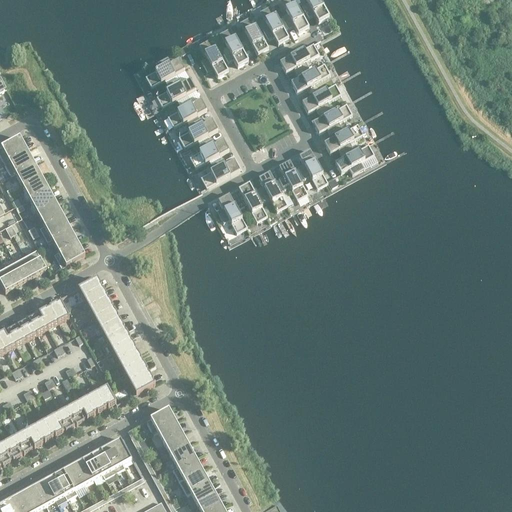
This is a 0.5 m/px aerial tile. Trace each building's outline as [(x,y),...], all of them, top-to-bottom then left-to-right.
[(287,17),(277,22),(283,33),(287,31),(287,32),(293,29),(297,37),(308,31),(291,0),(285,0),(279,3),(287,17)] [(313,18),(318,26),(328,20),(317,0),(303,0),(307,6),(301,9),(307,21),(313,18)] [(266,28),(257,33),(263,45),(273,40),(277,48),(288,42),(283,33),(277,22),(270,9),(259,14),(266,28)] [(250,20),(239,25),(257,59),(268,53),(263,45),(257,33),(250,20)] [(232,62),(237,70),(248,64),(229,31),(219,36),(226,50),(220,53),(227,65),(232,62)] [(212,73),(217,81),(228,75),(209,42),(198,48),(206,61),(200,64),(207,76),(212,73)] [(303,52),(279,65),(285,76),(293,71),(298,81),(310,74),(305,65),(318,58),(312,47),(303,52)] [(185,48),(179,52),(182,58),(188,54),(185,48)] [(158,73),(145,80),(151,91),(184,73),(178,62),(170,66),(167,60),(155,67),(158,73)] [(298,81),(290,85),(296,96),(329,78),(323,67),(314,72),(310,74),(298,81)] [(169,93),(156,100),(162,111),(195,93),(189,82),(181,86),(178,81),(166,87),(169,93)] [(301,105),(307,116),(315,112),(318,118),(330,111),(327,105),(340,98),(334,87),(301,105)] [(200,102),(167,120),(173,131),(182,126),(186,124),(188,127),(199,121),(197,118),(206,113),(200,102)] [(312,126),(318,136),(326,132),(329,138),(341,131),(338,126),(351,118),(345,107),(312,126)] [(187,135),(178,141),(184,151),(217,133),(211,122),(203,127),(200,121),(199,121),(188,127),(191,133),(187,135)] [(347,133),(323,146),(329,157),(337,152),(342,162),(350,157),(348,154),(352,152),(349,146),(362,138),(357,128),(347,133)] [(208,138),(197,144),(199,147),(210,142),(208,138)] [(27,154),(19,140),(0,150),(0,160),(3,166),(27,154)] [(202,153),(189,161),(195,172),(204,166),(208,164),(210,168),(221,162),(219,158),(228,153),(222,142),(214,147),(211,141),(199,148),(202,153)] [(342,162),(334,166),(340,177),(348,172),(351,178),(363,172),(377,165),(368,148),(358,153),(350,157),(342,162)] [(309,153),(298,159),(303,167),(297,171),(303,182),(309,179),(317,193),(327,187),(309,153)] [(34,167),(27,154),(3,166),(10,180),(15,177),(34,167)] [(209,176),(200,181),(206,192),(239,173),(233,163),(225,167),(222,161),(221,162),(210,168),(213,173),(209,176)] [(289,164),(278,170),(283,178),(277,182),(283,193),(285,192),(289,190),(296,204),(307,198),(300,184),(293,173),(289,164)] [(41,180),(34,167),(15,177),(22,190),(41,180)] [(297,171),(293,173),(300,184),(303,182),(297,171)] [(269,175),(258,181),(262,189),(257,193),(263,204),(269,201),(276,215),(287,209),(286,208),(273,184),(269,175)] [(48,193),(41,180),(22,190),(29,204),(48,193)] [(334,181),(328,185),(332,191),(338,188),(334,181)] [(277,182),(273,184),(286,208),(292,205),(285,192),(283,193),(277,182)] [(238,192),(256,226),(267,220),(249,186),(238,192)] [(55,206),(48,193),(29,204),(36,217),(55,206)] [(228,198),(218,203),(222,212),(216,215),(223,226),(228,223),(236,237),(247,231),(237,213),(234,207),(228,198)] [(241,203),(234,207),(237,213),(244,209),(241,203)] [(63,220),(55,206),(36,217),(44,230),(63,220)] [(70,233),(63,220),(44,230),(39,232),(46,246),(51,243),(70,233)] [(77,246),(70,233),(51,243),(58,256),(77,246)] [(84,259),(77,246),(58,256),(54,259),(61,272),(84,259)] [(36,255),(25,261),(35,279),(46,274),(43,269),(41,265),(39,262),(36,255)] [(35,279),(25,261),(15,267),(25,285),(35,279)] [(25,285),(15,267),(5,272),(15,290),(25,285)] [(15,290),(5,272),(0,275),(0,287),(5,296),(15,290)] [(103,293),(97,282),(77,292),(83,303),(103,293)] [(108,303),(103,293),(83,303),(89,314),(108,303)] [(114,314),(108,303),(89,314),(95,324),(114,314)] [(69,321),(60,306),(57,307),(56,306),(49,310),(58,327),(69,321)] [(58,327),(49,310),(48,311),(49,312),(46,313),(46,312),(38,316),(47,332),(58,327)] [(120,324),(114,314),(95,324),(101,335),(120,324)] [(47,332),(38,316),(38,317),(36,319),(35,318),(28,322),(37,338),(47,332)] [(37,338),(28,322),(27,322),(28,323),(25,325),(25,324),(17,328),(26,344),(37,338)] [(126,335),(120,324),(101,335),(106,345),(126,335)] [(26,344),(17,328),(17,329),(15,330),(14,329),(7,333),(15,350),(26,344)] [(15,350),(7,333),(6,334),(7,335),(4,336),(4,335),(0,337),(0,346),(5,355),(15,350)] [(131,345),(126,335),(106,345),(112,356),(131,345)] [(137,356),(131,345),(112,356),(118,366),(137,356)] [(143,366),(137,356),(118,366),(124,377),(143,366)] [(149,377),(143,366),(124,377),(129,387),(149,377)] [(155,388),(149,377),(129,387),(135,398),(155,388)] [(115,406),(107,390),(96,396),(104,412),(105,412),(104,411),(107,410),(107,411),(115,406)] [(104,412),(96,396),(85,402),(94,418),(94,417),(96,416),(97,417),(104,412)] [(94,418),(85,402),(75,408),(83,424),(84,424),(83,423),(86,421),(86,422),(94,418)] [(83,424),(75,408),(64,414),(73,430),(73,428),(75,427),(76,428),(83,424)] [(175,425),(168,412),(145,425),(152,437),(156,435),(175,425)] [(73,430),(64,414),(53,419),(62,436),(63,435),(62,434),(65,433),(65,434),(73,430)] [(62,436),(53,419),(43,425),(52,441),(51,440),(54,439),(55,440),(62,436)] [(52,441),(43,425),(32,431),(41,447),(42,447),(41,446),(44,444),(44,445),(52,441)] [(181,437),(175,425),(156,435),(163,447),(181,437)] [(41,447),(32,431),(22,437),(31,453),(30,452),(33,450),(34,451),(41,447)] [(31,453),(22,437),(11,442),(20,459),(20,458),(20,457),(23,456),(23,457),(31,453)] [(188,449),(181,437),(163,447),(170,459),(188,449)] [(20,459),(11,442),(1,448),(10,464),(9,463),(12,462),(13,463),(20,459)] [(131,462),(120,442),(110,448),(121,468),(131,462)] [(10,464),(1,448),(0,448),(0,468),(1,467),(2,468),(10,464)] [(124,472),(121,468),(110,448),(101,453),(114,477),(124,472)] [(195,461),(188,449),(170,459),(176,471),(195,461)] [(114,477),(101,453),(91,458),(102,478),(105,482),(114,477)] [(102,478),(91,458),(82,463),(93,483),(102,478)] [(202,474),(195,461),(176,471),(172,474),(179,486),(202,474)] [(93,483),(82,463),(73,468),(83,488),(93,483)] [(83,488),(73,468),(63,474),(74,494),(83,488)] [(76,498),(74,494),(63,474),(54,479),(64,499),(67,503),(76,498)] [(208,486),(202,474),(179,486),(185,498),(190,496),(208,486)] [(64,499),(54,479),(44,484),(55,504),(64,499)] [(55,504),(44,484),(34,489),(45,509),(55,504)] [(215,498),(208,486),(190,496),(197,508),(215,498)] [(40,511),(45,509),(34,489),(25,494),(34,511),(40,511)] [(34,511),(25,494),(15,500),(22,511),(34,511)] [(218,511),(222,510),(215,498),(197,508),(198,511),(218,511)] [(22,511),(15,500),(6,505),(9,511),(22,511)]
